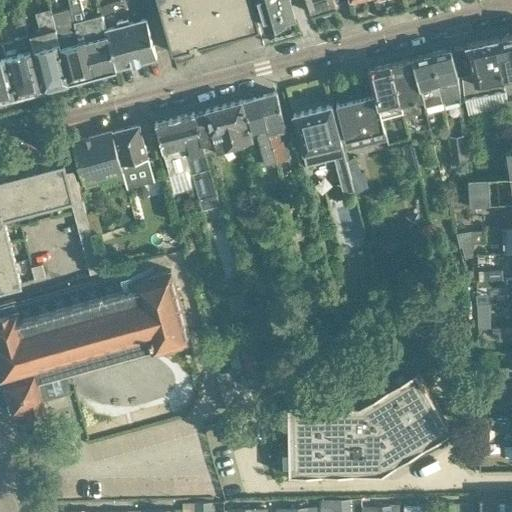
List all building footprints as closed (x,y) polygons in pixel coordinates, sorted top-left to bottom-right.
[(103,13),(102,13),(86,17),(81,0),(69,0),(72,7),(70,8),(80,46),(86,44),(94,73),(116,67),(106,28),(107,28),(103,13)] [(259,28),(251,0),(157,0),(172,52),(191,47),(190,44),(197,41),(198,45),(254,29),(259,28)] [(257,0),(265,26),(267,25),(271,28),(280,26),(282,22),(284,21),(284,20),(294,17),(289,0),(257,0)] [(307,0),(312,12),(337,5),(335,0),(307,0)] [(51,12),(53,12),(51,7),(37,11),(40,24),(35,26),(35,31),(30,32),(44,87),(69,80),(51,12)] [(80,46),(70,8),(53,12),(51,12),(69,80),(94,73),(86,44),(80,46)] [(119,24),(107,28),(106,28),(116,67),(156,57),(146,18),(130,22),(128,17),(118,19),(119,24)] [(511,33),(494,37),(508,103),(511,102),(511,79),(510,73),(511,72),(511,33)] [(41,87),(27,35),(4,41),(17,93),(41,87)] [(508,103),(494,37),(466,43),(472,72),(457,75),(460,100),(461,101),(466,100),(469,114),(496,109),(495,105),(508,103)] [(0,97),(17,93),(4,41),(3,40),(0,41),(0,97)] [(457,75),(451,48),(432,53),(444,105),(460,100),(457,75)] [(444,105),(432,53),(413,57),(423,97),(424,97),(425,103),(427,102),(429,109),(444,105)] [(423,97),(413,57),(390,63),(402,111),(403,111),(404,115),(422,111),(419,98),(423,97)] [(402,111),(390,63),(368,68),(374,93),(376,93),(382,117),(382,116),(402,111)] [(287,128),(277,92),(276,92),(260,96),(277,159),(289,156),(282,129),(287,128)] [(376,93),(374,93),(337,103),(347,145),(387,135),(382,116),(382,117),(376,93)] [(277,159),(260,96),(242,101),(252,136),(253,136),(259,134),(266,162),(277,159)] [(252,136),(242,101),(242,99),(206,109),(195,112),(205,153),(207,152),(254,140),(253,136),(252,136)] [(346,159),(332,104),(293,113),(305,165),(335,158),(338,169),(349,167),(346,159)] [(205,153),(195,112),(180,115),(189,148),(186,148),(192,173),(193,173),(196,186),(202,209),(219,204),(206,152),(205,153)] [(189,148),(180,115),(155,122),(169,175),(167,176),(171,193),(196,186),(193,173),(192,173),(186,148),(189,148)] [(153,181),(139,124),(112,131),(123,170),(127,188),(153,181)] [(123,170),(112,131),(112,130),(72,141),(83,181),(85,180),(87,186),(98,183),(96,177),(123,170)] [(450,136),(454,159),(467,158),(464,134),(450,136)] [(432,137),(420,140),(427,166),(439,163),(432,137)] [(412,141),(403,143),(410,169),(419,167),(412,141)] [(510,175),(470,177),(470,205),(511,201),(511,147),(504,148),(510,175)] [(357,156),(346,159),(349,167),(355,190),(369,186),(365,171),(361,172),(357,156)] [(63,160),(32,169),(1,177),(0,176),(0,215),(4,215),(10,213),(42,205),(70,197),(81,195),(73,166),(65,168),(63,160)] [(81,195),(70,197),(74,212),(85,209),(81,195)] [(85,209),(74,212),(77,222),(87,219),(85,212),(85,209)] [(97,209),(85,212),(87,219),(90,229),(92,236),(103,233),(97,209)] [(0,239),(10,237),(4,215),(0,215),(0,239)] [(87,219),(77,222),(79,232),(90,229),(87,219)] [(511,226),(501,227),(503,252),(511,251),(511,226)] [(90,229),(79,232),(82,241),(92,238),(92,236),(90,229)] [(464,258),(473,256),(471,230),(456,233),(459,247),(462,246),(464,258)] [(295,231),(281,235),(286,255),(300,251),(295,231)] [(0,264),(16,260),(10,237),(0,239),(0,264)] [(92,238),(82,241),(85,253),(96,250),(92,238)] [(96,250),(85,253),(88,265),(99,262),(96,250)] [(0,288),(22,283),(16,260),(0,264),(0,288)] [(99,262),(88,265),(90,274),(101,271),(99,262)] [(42,263),(31,266),(34,278),(45,276),(42,263)] [(172,268),(147,275),(134,278),(132,273),(121,276),(124,287),(120,289),(116,273),(16,301),(18,310),(0,315),(0,367),(2,376),(4,375),(34,367),(38,380),(67,372),(152,348),(153,351),(192,340),(172,268)] [(503,268),(489,269),(490,278),(503,277),(503,268)] [(504,286),(503,277),(490,278),(479,279),(479,291),(492,290),(491,286),(504,286)] [(490,303),(489,292),(477,293),(477,304),(490,303)] [(246,307),(255,341),(283,334),(274,299),(246,307)] [(370,311),(343,318),(351,345),(375,331),(370,311)] [(490,315),(477,315),(478,327),(491,326),(490,315)] [(507,335),(506,326),(493,327),(493,336),(507,335)] [(247,376),(260,373),(252,340),(239,344),(247,376)] [(243,366),(217,374),(228,408),(254,400),(243,366)] [(495,367),(496,375),(496,376),(509,375),(508,366),(495,367)] [(67,372),(38,380),(34,367),(4,375),(6,380),(4,381),(13,412),(28,408),(29,413),(46,408),(43,399),(73,392),(69,378),(67,372)] [(448,432),(452,430),(416,371),(359,405),(288,406),(289,474),(382,472),(382,466),(393,466),(413,454),(412,453),(411,453),(408,447),(418,441),(422,447),(421,448),(421,449),(440,438),(439,437),(438,437),(435,431),(445,425),(449,431),(448,431),(448,432)] [(175,396),(196,394),(194,379),(174,382),(175,396)] [(472,397),(482,397),(482,384),(472,384),(472,397)] [(478,427),(479,441),(489,440),(488,427),(478,427)] [(489,453),(489,440),(479,441),(479,454),(489,453)] [(340,511),(340,497),(321,498),(321,505),(319,505),(319,511),(340,511)] [(349,511),(349,497),(340,497),(340,511),(349,511)] [(511,511),(511,497),(479,498),(479,511),(511,511)] [(212,511),(213,500),(203,500),(202,511),(212,511)] [(434,511),(435,503),(435,502),(425,503),(424,511),(434,511)] [(452,511),(453,502),(444,502),(444,511),(452,511)] [(424,511),(425,503),(416,503),(416,511),(424,511)]
